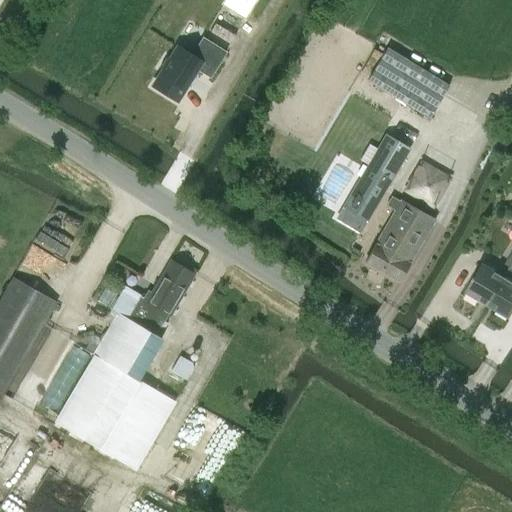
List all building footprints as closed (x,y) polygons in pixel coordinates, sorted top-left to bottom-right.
[(0,0),(0,15),(1,16),(10,0),(0,0)] [(163,70),(153,86),(176,101),(196,69),(210,78),(226,52),(202,38),(191,56),(177,47),(169,59),(166,57),(159,68),(163,70)] [(428,119),(448,86),(387,48),(366,81),(428,119)] [(369,165),(368,167),(345,207),(367,220),(406,152),(384,139),(378,150),(369,165)] [(369,145),(360,160),(369,165),(378,150),(369,145)] [(422,165),(413,191),(439,199),(447,173),(422,165)] [(394,212),(365,262),(399,282),(433,221),(400,202),(400,203),(392,198),(387,207),(394,212)] [(299,206),(291,217),(304,227),(312,216),(299,206)] [(504,278),(488,305),(510,318),(511,314),(511,254),(506,264),(510,267),(504,277),(504,278)] [(170,316),(194,274),(195,274),(171,260),(151,293),(148,291),(143,298),(130,290),(116,313),(119,315),(59,418),(78,429),(76,433),(109,452),(136,467),(143,455),(167,413),(165,412),(182,382),(165,372),(154,390),(138,381),(162,340),(156,336),(168,315),(170,316)] [(466,291),(488,305),(504,278),(504,277),(482,264),(466,291)] [(112,281),(118,271),(113,268),(107,278),(112,281)] [(13,277),(0,299),(0,392),(3,395),(56,302),(13,277)] [(92,332),(81,334),(83,344),(94,342),(92,332)] [(51,417),(75,378),(61,369),(37,408),(51,417)] [(0,509),(5,511),(25,511),(58,454),(36,442),(12,485),(0,478),(0,509)]
